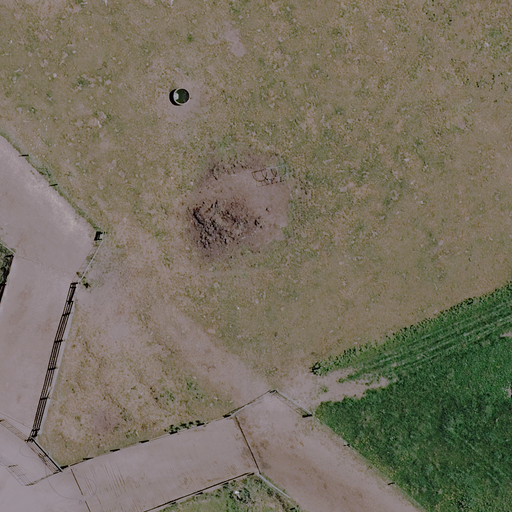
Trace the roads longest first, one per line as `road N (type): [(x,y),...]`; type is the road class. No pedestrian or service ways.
road 1 (track): [(0,149),(72,213),(0,462)]
road 2 (track): [(86,511),(272,443),(363,511)]
